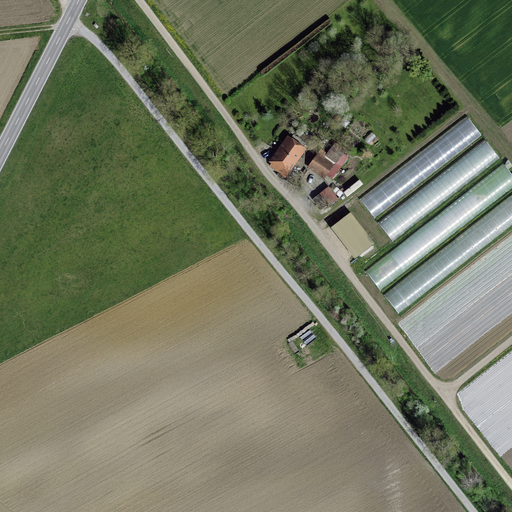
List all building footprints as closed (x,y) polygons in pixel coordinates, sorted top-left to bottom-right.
[(470,115),(359,196),(374,215),(484,135),(470,115)] [(487,139),(378,220),(392,239),(501,158),(487,139)] [(279,172),(277,175),(281,178),(301,150),(289,141),(271,166),(279,172)] [(336,161),(342,153),(333,146),(327,154),(336,161)] [(318,154),(310,165),(325,176),(333,165),(318,154)] [(511,171),(507,165),(364,267),(377,285),(511,189),(511,171)] [(348,195),(364,183),(356,173),(340,184),(348,195)] [(329,205),(335,201),(326,189),(321,194),(329,205)] [(321,209),(327,205),(319,195),(314,199),(321,209)] [(396,309),(511,226),(511,197),(383,290),(396,309)] [(374,244),(350,213),(333,226),(357,257),(374,244)] [(310,373),(327,361),(312,339),(295,350),(310,373)]
